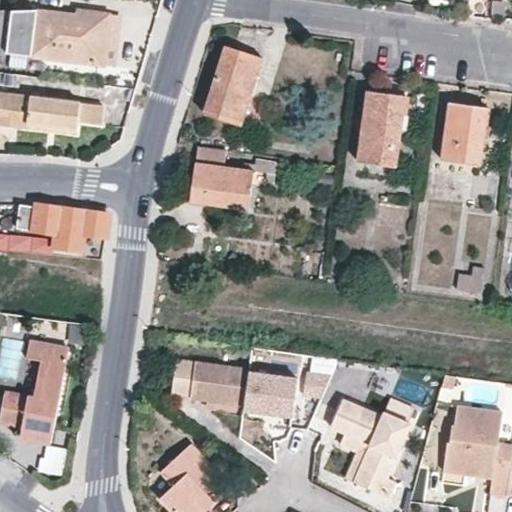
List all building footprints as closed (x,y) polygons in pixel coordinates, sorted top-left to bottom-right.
[(0,50),(33,54),(38,10),(0,9),(0,50)] [(79,9),(79,14),(38,10),(33,54),(104,64),(111,12),(79,9)] [(104,64),(116,65),(123,14),(111,12),(104,64)] [(263,57),(227,45),(205,112),(241,123),(263,57)] [(359,160),(397,165),(404,113),(406,95),(369,90),(359,160)] [(100,123),(102,105),(1,91),(0,95),(0,123),(77,132),(79,121),(100,123)] [(490,107),(451,102),(444,158),(481,164),(490,107)] [(265,158),(267,154),(198,144),(192,201),(249,207),(255,170),(268,171),(267,180),(275,181),(277,160),(265,158)] [(21,203),(19,227),(58,233),(57,245),(82,248),(85,234),(107,235),(109,211),(36,202),(36,204),(21,203)] [(481,289),(482,272),(459,271),(458,288),(481,289)] [(69,348),(29,341),(26,357),(42,361),(35,397),(5,391),(0,420),(24,426),(22,436),(52,442),(69,348)] [(192,395),(192,397),(244,405),(243,407),(293,414),(299,377),(251,371),(251,366),(177,356),(172,391),(192,395)] [(452,387),(454,374),(444,372),(441,385),(452,387)] [(330,377),(308,373),(305,396),(322,397),(330,377)] [(346,432),(346,430),(372,442),(356,480),(390,495),(397,480),(388,476),(412,421),(410,420),(415,406),(391,396),(384,414),(344,398),(332,426),(346,432)] [(507,492),(511,455),(511,435),(499,434),(503,412),(458,407),(455,425),(453,425),(450,443),(447,444),(444,471),(475,476),(476,465),(493,467),(492,478),(490,493),(506,495),(507,492)] [(356,480),(372,442),(346,430),(346,432),(342,444),(357,451),(347,476),(356,480)] [(215,500),(209,495),(198,483),(204,477),(214,468),(191,443),(162,470),(174,483),(161,497),(174,511),(206,511),(205,511),(215,500)] [(67,449),(47,446),(38,471),(63,476),(67,449)] [(492,478),(493,467),(476,465),(475,476),(492,478)] [(209,495),(216,489),(204,477),(198,483),(209,495)]
